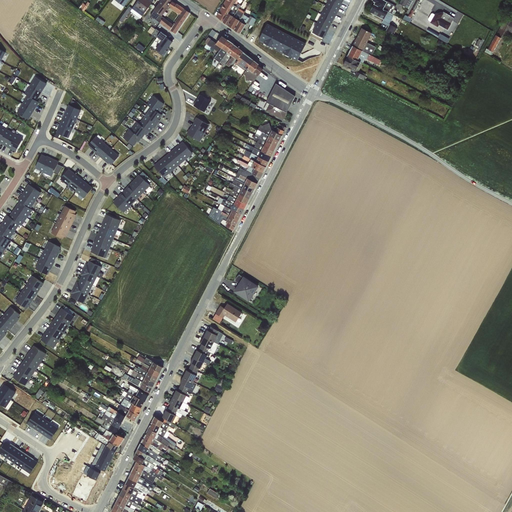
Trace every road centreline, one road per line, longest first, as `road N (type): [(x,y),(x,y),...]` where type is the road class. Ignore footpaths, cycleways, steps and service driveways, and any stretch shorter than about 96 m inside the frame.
road 1 (tertiary): [(312,92),(98,511)]
road 2 (unclassified): [(312,92),(511,203)]
road 3 (residential): [(205,16),(167,71),(177,101),(170,132),(108,183)]
road 4 (residential): [(108,183),(58,285),(0,360)]
road 5 (unknown): [(98,511),(44,489),(46,450),(0,420)]
road 6 (residential): [(205,16),(312,92)]
